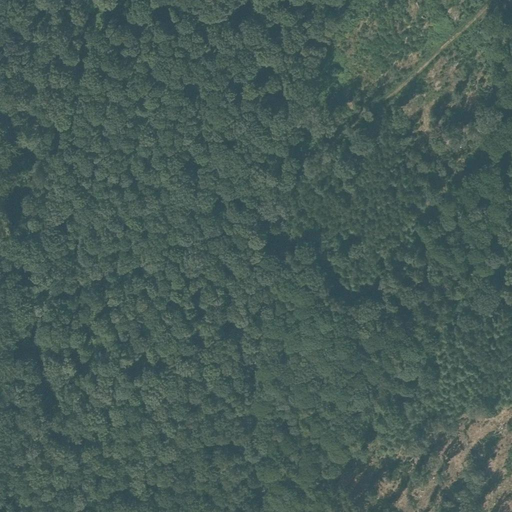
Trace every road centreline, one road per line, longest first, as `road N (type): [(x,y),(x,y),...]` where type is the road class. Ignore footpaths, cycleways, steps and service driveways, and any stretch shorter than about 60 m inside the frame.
road 1 (track): [(0,488),(75,398),(205,276),(296,173),(494,0)]
road 2 (track): [(7,191),(109,0)]
